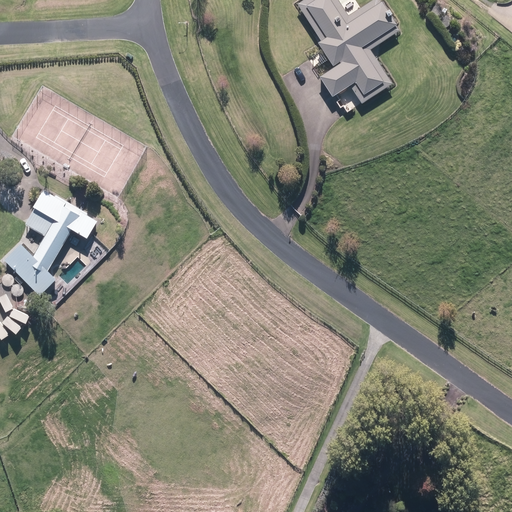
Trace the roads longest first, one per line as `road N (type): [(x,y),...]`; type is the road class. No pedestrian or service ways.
road 1 (unclassified): [(150,27),(184,119),(249,215),(305,265),(511,410)]
road 2 (unclassified): [(150,27),(0,34)]
